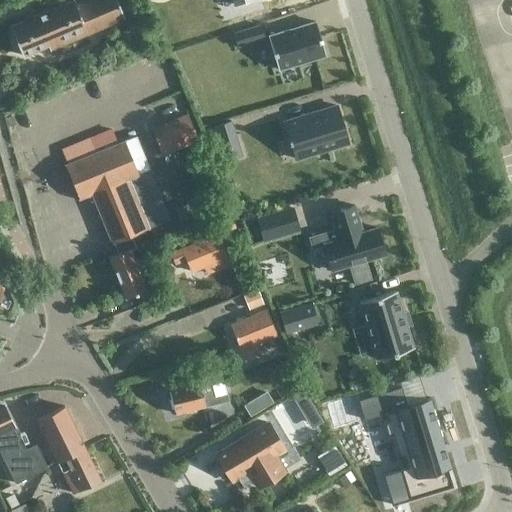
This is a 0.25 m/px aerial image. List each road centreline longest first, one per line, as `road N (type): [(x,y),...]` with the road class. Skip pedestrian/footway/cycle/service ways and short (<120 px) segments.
road 1 (unclassified): [(490,511),(499,500),(496,468),(354,0)]
road 2 (residential): [(173,511),(90,378),(64,360),(0,378)]
